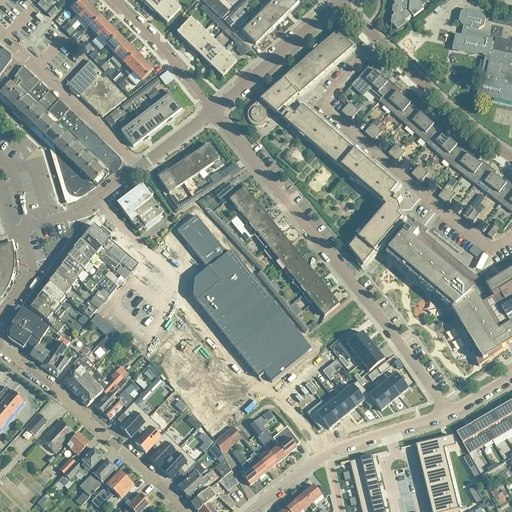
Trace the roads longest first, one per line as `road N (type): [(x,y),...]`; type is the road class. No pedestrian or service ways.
road 1 (residential): [(447,412),(405,345),(212,110)]
road 2 (residential): [(381,38),(314,90),(308,104),(482,240),(497,245),(511,236)]
road 3 (unclassified): [(185,511),(0,347)]
road 4 (residential): [(249,511),(326,452),(447,412)]
road 5 (residential): [(138,167),(0,37)]
road 6 (residential): [(511,157),(381,38)]
road 7 (residential): [(212,110),(336,0)]
road 8 (residential): [(112,0),(212,110)]
road 9 (residential): [(28,226),(81,210),(138,167)]
